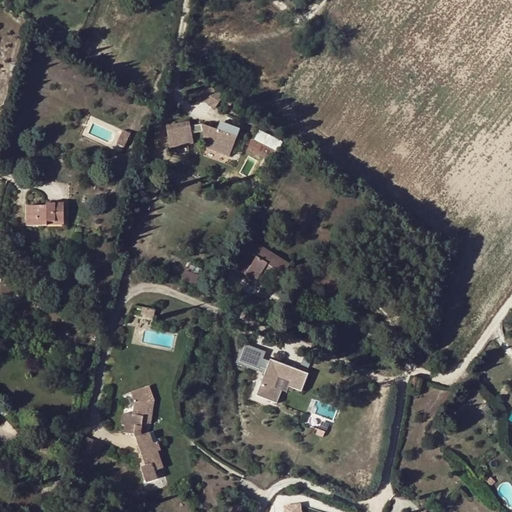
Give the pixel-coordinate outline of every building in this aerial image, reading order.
[(213,107),(221,95),(207,85),(198,96),(213,107)] [(191,134),(190,126),(189,122),(165,126),(168,148),(192,143),(191,134)] [(202,132),(201,124),(190,126),(191,134),(202,132)] [(217,130),(201,124),(202,132),(204,147),(228,155),(237,130),(220,124),(217,130)] [(122,130),(116,144),(124,148),(130,133),(122,130)] [(279,141),(259,130),(255,139),(275,149),(279,141)] [(46,221),(63,221),(63,204),(45,204),(45,206),(26,206),(27,226),(46,226),(46,221)] [(247,238),(240,248),(248,253),(255,243),(247,238)] [(264,269),(269,272),(279,279),(289,264),(255,243),(248,253),(238,270),(256,281),(262,272),(264,269)] [(185,270),(181,280),(195,285),(199,275),(198,275),(191,272),(185,270)] [(17,291),(14,297),(20,301),(23,295),(17,291)] [(88,300),(83,312),(98,318),(103,306),(88,300)] [(140,316),(141,307),(135,306),(133,315),(140,316)] [(154,310),(141,307),(140,316),(152,319),(154,310)] [(266,349),(251,386),(272,394),(277,382),(269,378),(273,367),(286,372),(284,377),(297,383),(304,365),(266,349)] [(417,393),(421,379),(411,377),(408,391),(417,393)] [(148,386),(143,388),(148,402),(146,413),(152,414),(153,400),(148,386)] [(507,386),(498,397),(503,400),(511,389),(507,386)] [(148,402),(143,388),(130,393),(134,403),(132,415),(123,413),(121,425),(124,425),(123,433),(132,434),(144,466),(140,468),(145,483),(156,478),(154,471),(162,468),(157,452),(160,451),(153,431),(142,435),(141,431),(142,423),(147,423),(150,424),(152,414),(146,413),(148,402)] [(85,453),(91,440),(85,437),(79,451),(85,453)] [(101,445),(91,440),(85,453),(84,455),(95,460),(101,445)] [(491,477),(486,481),(491,486),(496,482),(491,477)] [(135,509),(139,511),(141,511),(145,507),(139,503),(135,509)] [(284,511),(301,511),(301,503),(284,504),(284,511)]
